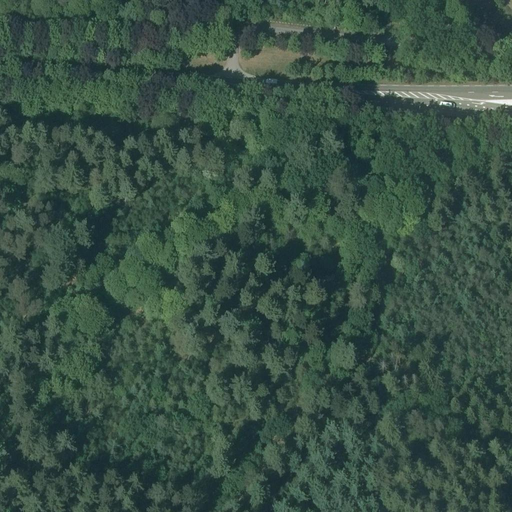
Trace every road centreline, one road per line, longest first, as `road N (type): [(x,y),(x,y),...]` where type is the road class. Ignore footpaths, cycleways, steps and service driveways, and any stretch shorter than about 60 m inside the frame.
road 1 (track): [(221,511),(323,378),(378,342),(396,224),(316,205),(286,208),(227,222),(147,262),(80,226),(0,212)]
road 2 (primary): [(424,97),(0,68)]
road 3 (unknown): [(460,16),(430,42),(245,29),(229,44),(229,84)]
road 4 (unknown): [(446,30),(364,21),(292,0)]
